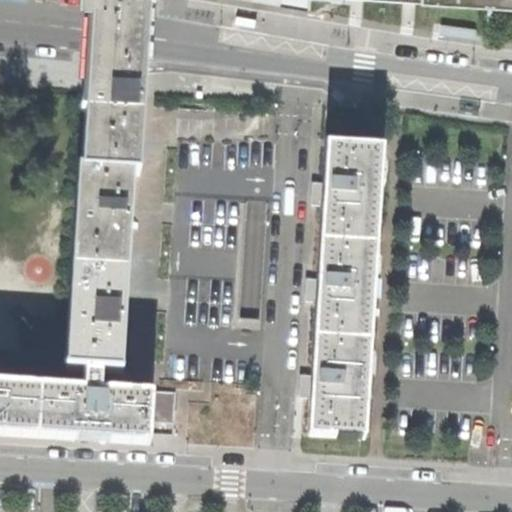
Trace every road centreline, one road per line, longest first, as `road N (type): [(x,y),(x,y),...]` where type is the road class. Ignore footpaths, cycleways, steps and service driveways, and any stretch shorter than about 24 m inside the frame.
road 1 (tertiary): [(511,88),(0,20)]
road 2 (residential): [(0,467),(511,497)]
